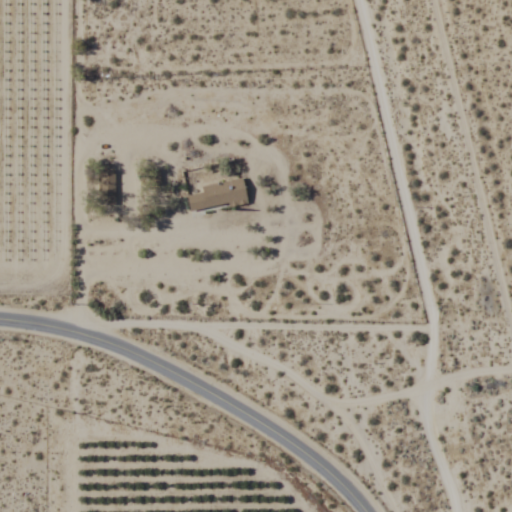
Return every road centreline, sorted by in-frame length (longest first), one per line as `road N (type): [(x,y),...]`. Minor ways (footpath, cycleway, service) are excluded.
road 1 (residential): [(358,0),(430,315),(428,430),(455,500)]
road 2 (residential): [(433,334),(3,324)]
road 3 (secondary): [(3,324),(80,338),(182,383),(296,451),(361,511)]
